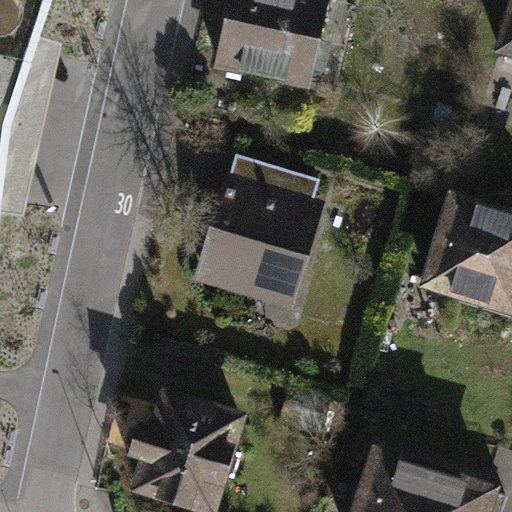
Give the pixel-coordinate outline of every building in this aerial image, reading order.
[(0,0),(0,198),(9,127),(49,0),(0,0)] [(232,0),(219,62),(309,81),(325,0),(232,0)] [(511,6),(500,49),(511,52),(511,6)] [(227,185),(203,266),(286,291),(319,179),(252,159),(242,190),(227,185)] [(511,213),(454,196),(429,279),(511,304),(511,213)] [(293,385),(283,418),(346,438),(356,406),(293,385)] [(240,415),(167,393),(156,429),(141,424),(133,452),(147,456),(139,485),(212,507),(222,473),(234,476),(241,450),(230,447),(240,415)] [(500,511),(506,495),(379,453),(359,511),(500,511)]
